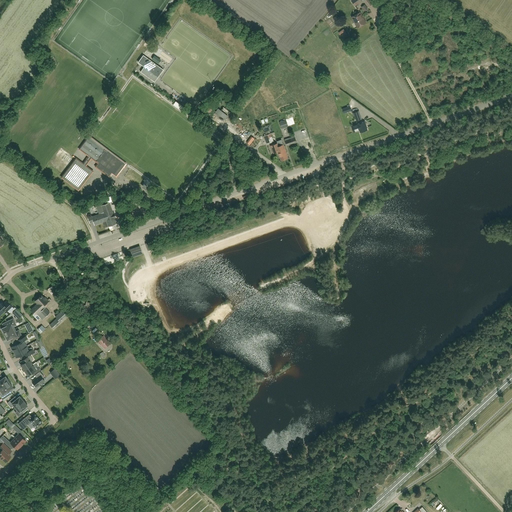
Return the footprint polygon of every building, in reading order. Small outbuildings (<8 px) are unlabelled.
[(378,7),(379,15),(386,13),(384,6),(378,7)] [(393,24),(402,22),(400,11),(391,13),(393,24)] [(352,17),(358,28),(366,23),(360,12),(352,17)] [(143,55),(138,62),(144,67),(140,72),(154,82),(163,70),(143,55)] [(175,101),(173,105),(183,112),(185,108),(175,101)] [(228,115),(218,107),(215,111),(225,119),(228,115)] [(356,121),(362,119),(359,111),(353,113),(356,121)] [(286,120),(279,123),(281,129),(288,126),(286,120)] [(357,125),(352,126),(354,132),(358,131),(358,130),(359,129),(360,133),(367,130),(366,128),(367,127),(365,121),(357,124),(357,125)] [(273,142),(270,134),(264,136),(266,144),(273,142)] [(287,146),(297,143),(294,136),(292,136),(293,137),(285,140),(287,146)] [(118,168),(122,163),(107,152),(106,153),(103,151),(88,139),(80,149),(96,161),(97,160),(100,162),(96,167),(109,176),(112,172),(114,174),(117,170),(119,171),(120,169),(118,168)] [(288,158),(283,144),(278,146),(277,143),(270,146),(273,153),(277,152),(278,155),(279,155),(281,161),(288,158)] [(78,189),(81,186),(92,171),(76,159),(62,177),(78,189)] [(108,226),(109,229),(112,228),(111,225),(117,223),(115,217),(114,213),(113,213),(109,202),(107,203),(105,199),(96,205),(99,214),(92,217),(91,216),(88,218),(90,223),(93,222),(94,225),(106,221),(108,226)] [(37,312),(38,313),(44,306),(45,306),(44,304),(48,301),(45,297),(44,298),(41,295),(36,301),(38,303),(31,310),(35,313),(37,312)] [(12,307),(9,304),(7,301),(3,304),(1,302),(0,303),(0,315),(6,309),(8,311),(12,307)] [(90,315),(92,306),(84,305),(82,313),(90,315)] [(44,306),(38,313),(37,313),(43,319),(50,312),(44,306)] [(69,315),(63,309),(55,317),(56,319),(49,325),(53,329),(69,315)] [(3,332),(4,334),(14,329),(13,326),(16,325),(13,319),(2,324),(4,327),(1,328),(2,329),(1,329),(2,332),(3,332)] [(14,329),(4,334),(6,336),(5,337),(6,340),(7,339),(7,340),(10,339),(11,342),(22,337),(19,330),(16,332),(14,329)] [(104,348),(110,343),(104,335),(98,341),(104,348)] [(13,350),(14,352),(26,346),(25,342),(28,340),(26,336),(17,340),(18,343),(11,347),(12,350),(13,350)] [(25,356),(34,352),(31,347),(28,349),(26,346),(14,352),(15,354),(15,355),(16,358),(24,354),(25,356)] [(24,370),(33,364),(31,361),(33,360),(30,355),(24,359),(25,362),(20,365),(24,370)] [(33,364),(24,370),(27,375),(32,372),(34,374),(40,370),(37,366),(35,367),(33,364)] [(50,372),(52,375),(55,379),(58,376),(59,375),(56,372),(54,369),(50,372)] [(32,381),(36,387),(44,381),(42,378),(44,377),(40,371),(35,375),(37,378),(32,381)] [(6,377),(5,376),(5,377),(0,380),(0,379),(0,387),(10,381),(8,379),(7,379),(6,377)] [(10,381),(0,387),(0,389),(1,392),(0,392),(0,394),(2,398),(10,394),(8,391),(12,388),(13,387),(12,387),(11,385),(12,384),(10,381)] [(19,396),(14,401),(12,399),(7,403),(11,407),(12,406),(14,409),(14,408),(24,400),(21,397),(20,397),(19,396)] [(24,400),(14,408),(16,411),(15,412),(19,417),(23,413),(21,410),(27,405),(26,405),(27,404),(24,400)] [(36,428),(42,423),(35,415),(32,417),(29,420),(26,417),(22,421),(18,424),(23,430),(27,427),(26,425),(27,424),(28,425),(31,422),(36,428),(35,428),(36,429),(36,428)] [(21,430),(15,425),(12,428),(18,433),(21,430)] [(19,434),(15,438),(22,445),(26,441),(19,434)] [(7,445),(10,442),(4,436),(1,439),(7,445)] [(22,445),(15,438),(10,443),(17,449),(22,445)] [(0,458),(2,460),(2,459),(5,462),(11,456),(9,454),(12,451),(3,443),(0,446),(0,447),(2,450),(0,452),(0,458)] [(155,492),(159,488),(157,486),(151,480),(148,484),(155,492)]
